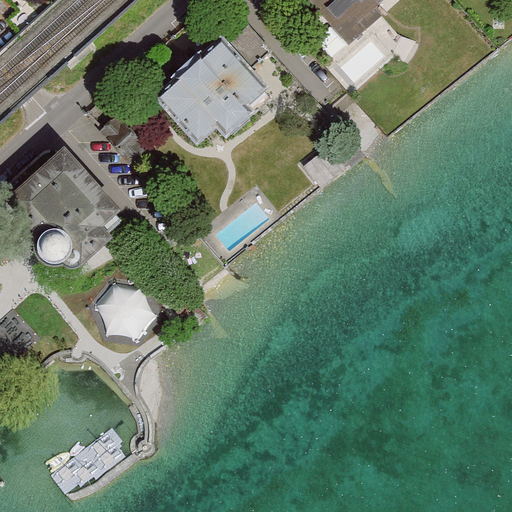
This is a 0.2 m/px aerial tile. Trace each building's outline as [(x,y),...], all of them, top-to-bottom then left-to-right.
[(315,0),(352,41),(379,17),(372,9),(382,0),(315,0)] [(222,40),(157,98),(197,142),(216,125),(226,136),(251,114),(252,116),(271,99),(263,91),(265,89),(250,71),(272,52),(248,26),(226,45),(222,40)] [(116,120),(103,131),(130,162),(143,150),(116,120)] [(339,151),(352,165),(364,155),(351,140),(339,151)] [(14,200),(46,235),(43,238),(41,241),(40,244),(40,248),(41,252),(43,255),(45,257),(47,259),(50,260),(53,261),(56,261),(60,260),(63,259),(65,257),(66,259),(68,261),(70,263),(73,263),(75,263),(78,262),(79,260),(80,257),(81,258),(123,220),(65,156),(14,200)] [(104,332),(148,335),(151,286),(107,283),(104,332)]
